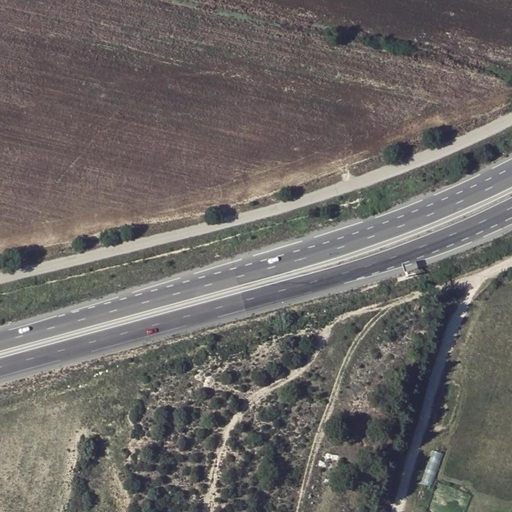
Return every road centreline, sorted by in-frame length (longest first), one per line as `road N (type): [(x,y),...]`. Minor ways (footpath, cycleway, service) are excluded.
road 1 (unclassified): [(511,116),(423,158),(187,235),(0,280)]
road 2 (trunk): [(511,176),(348,242),(0,338)]
road 3 (trunk): [(0,370),(459,235)]
road 4 (track): [(299,511),(330,396),(361,329),(401,298),(477,277)]
road 5 (track): [(511,265),(477,277),(420,408),(401,511)]
